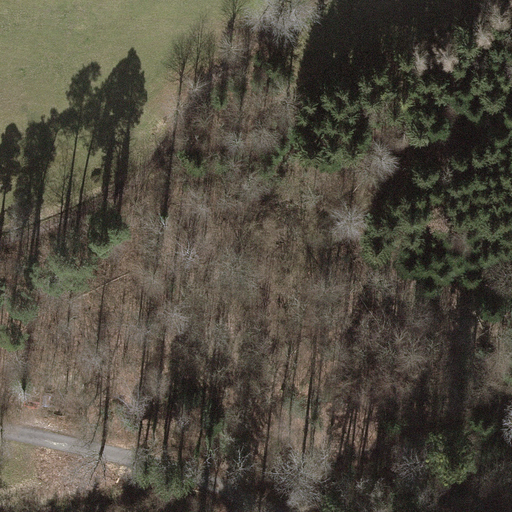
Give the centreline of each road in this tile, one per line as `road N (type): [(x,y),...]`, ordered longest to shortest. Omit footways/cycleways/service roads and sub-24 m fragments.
road 1 (track): [(320,0),(228,98),(106,203),(0,247)]
road 2 (track): [(0,441),(96,456),(276,511)]
